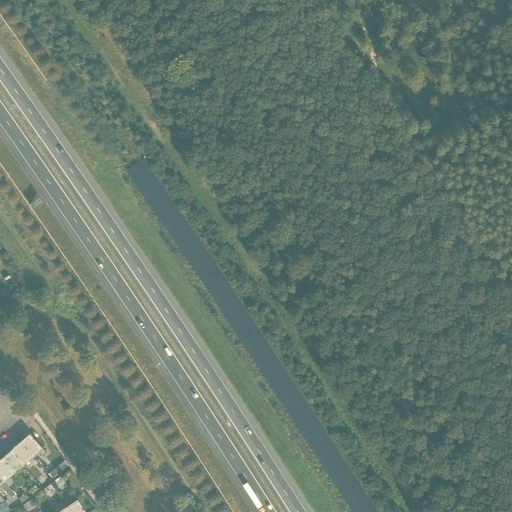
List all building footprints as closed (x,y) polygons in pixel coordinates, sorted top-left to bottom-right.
[(47,453),(30,434),(21,443),(34,457),(39,452),(43,456),(47,453)] [(34,457),(21,443),(11,451),(24,465),(34,457)] [(11,451),(2,459),(15,474),(20,469),(25,474),(29,471),(24,465),(11,451)] [(15,474),(2,459),(0,460),(0,475),(5,482),(15,474)] [(0,486),(1,485),(12,497),(15,494),(5,482),(0,475),(0,486)] [(67,507),(70,511),(86,511),(78,500),(67,507)] [(0,505),(2,508),(0,509),(0,511),(9,511),(11,511),(4,502),(0,505)]
